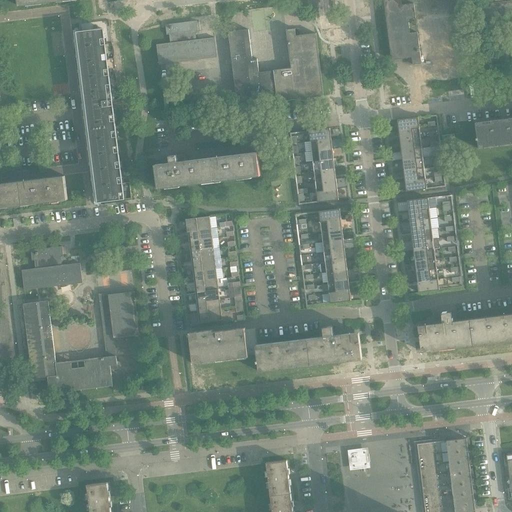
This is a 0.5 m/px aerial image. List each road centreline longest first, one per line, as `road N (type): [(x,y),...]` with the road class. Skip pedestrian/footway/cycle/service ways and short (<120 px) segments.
road 1 (unclassified): [(170,334),(150,218),(0,235)]
road 2 (residential): [(387,311),(364,116)]
road 3 (residential): [(364,116),(171,142)]
road 4 (tertiary): [(307,403),(126,426)]
road 5 (residential): [(130,461),(311,439)]
road 6 (tertiary): [(129,447),(309,424)]
road 7 (residential): [(511,99),(364,116)]
road 8 (residential): [(387,311),(247,324)]
road 9 (residential): [(0,477),(130,461)]
road 10 (tertiary): [(0,462),(129,447)]
road 11 (tertiary): [(126,426),(0,442)]
road 12 (residential): [(387,311),(511,289)]
